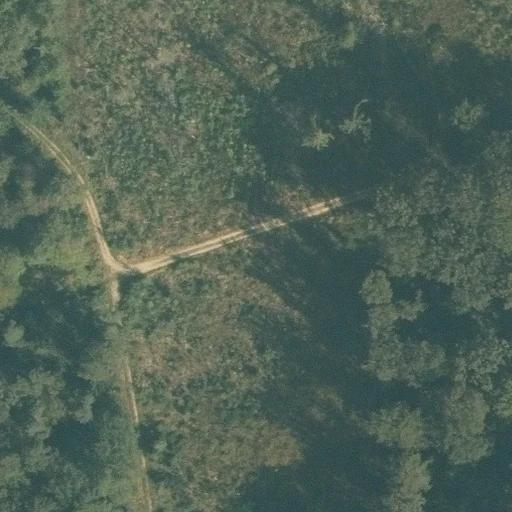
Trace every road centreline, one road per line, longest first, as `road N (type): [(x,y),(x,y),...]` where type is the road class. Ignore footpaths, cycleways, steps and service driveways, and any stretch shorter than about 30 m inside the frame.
road 1 (track): [(0,102),(55,150),(89,201),(146,511)]
road 2 (track): [(109,279),(511,148)]
